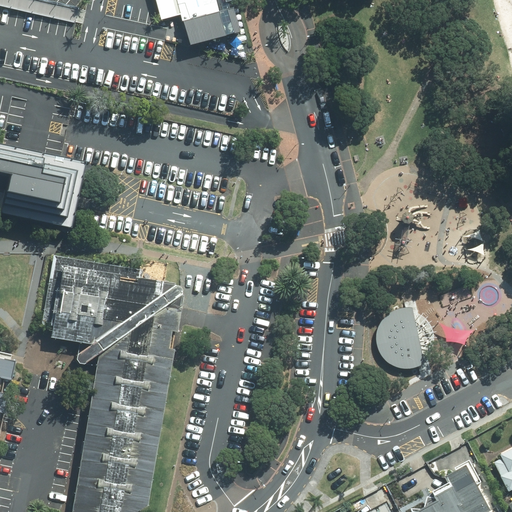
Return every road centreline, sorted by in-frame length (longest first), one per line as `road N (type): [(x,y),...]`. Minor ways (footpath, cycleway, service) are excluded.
road 1 (tertiary): [(297,74),(335,236),(316,425)]
road 2 (residential): [(241,511),(209,461),(249,280)]
road 3 (residential): [(511,378),(399,434),(369,437),(316,425)]
